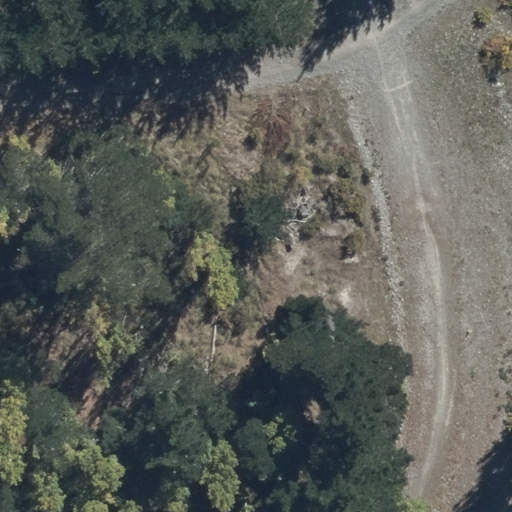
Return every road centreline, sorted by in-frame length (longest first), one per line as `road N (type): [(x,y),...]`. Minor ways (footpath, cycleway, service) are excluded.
road 1 (track): [(289,0),(295,45),(393,103),(437,511)]
road 2 (track): [(0,76),(295,45),(337,0)]
